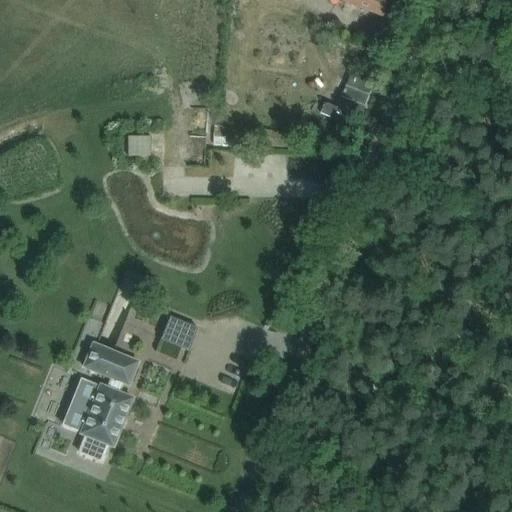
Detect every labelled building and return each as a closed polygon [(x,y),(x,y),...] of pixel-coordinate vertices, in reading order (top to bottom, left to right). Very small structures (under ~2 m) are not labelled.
[(347,0),(346,4),(385,18),(391,0),(347,0)] [(150,137),(128,137),(128,157),(150,157),(150,137)] [(167,187),(167,170),(120,172),(120,189),(167,187)] [(171,343),(182,361),(214,343),(204,324),(171,343)] [(138,364),(93,346),(84,369),(112,380),(108,391),(100,388),(82,435),(87,437),(81,452),(101,460),(107,444),(113,446),(131,401),(117,396),(122,384),(129,387),(138,364)]
